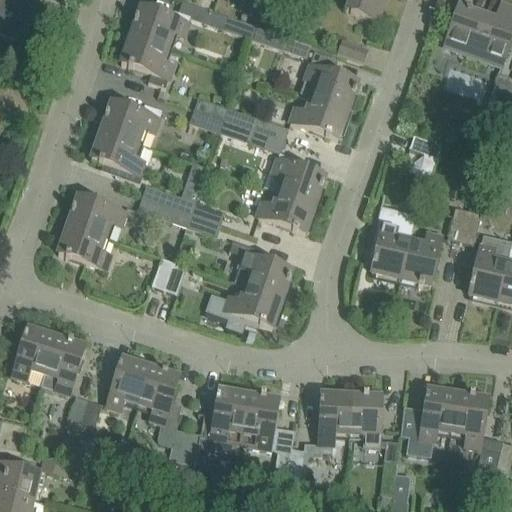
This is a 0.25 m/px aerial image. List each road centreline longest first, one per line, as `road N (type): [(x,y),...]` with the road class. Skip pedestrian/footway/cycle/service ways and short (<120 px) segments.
road 1 (residential): [(336,357),(329,265),(425,0)]
road 2 (residential): [(336,357),(204,355),(1,283)]
road 3 (residential): [(1,283),(99,0)]
road 4 (residential): [(511,364),(336,357)]
